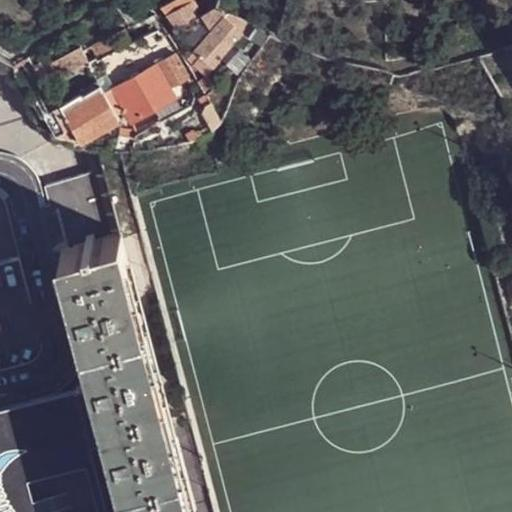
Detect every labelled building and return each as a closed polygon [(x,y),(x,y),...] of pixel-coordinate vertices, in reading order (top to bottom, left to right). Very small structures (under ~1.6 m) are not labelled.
[(185,0),(167,8),(177,26),(201,15),(198,9),(200,7),(195,0),(185,0)] [(177,26),(196,47),(222,16),(225,13),(215,9),(201,15),(177,26)] [(244,30),(250,22),(225,13),(222,16),(244,30)] [(215,63),(244,30),(222,16),(196,47),(200,49),(202,52),(215,63)] [(250,22),(244,30),(251,38),(252,37),(264,43),(272,31),(250,22)] [(126,27),(93,44),(99,54),(132,38),(126,27)] [(46,80),(92,61),(91,59),(83,45),(46,65),(42,67),(44,70),(40,71),(46,80)] [(178,50),(159,60),(172,84),(191,74),(178,50)] [(208,71),(215,63),(202,52),(200,55),(196,59),(208,71)] [(42,59),(35,62),(40,71),(44,70),(42,67),(46,65),(42,59)] [(135,118),(178,95),(172,84),(159,60),(116,83),(135,118)] [(210,73),(202,79),(211,94),(203,98),(208,107),(205,110),(216,127),(221,112),(225,97),(210,73)] [(103,80),(87,90),(88,93),(80,98),(67,106),(76,122),(81,133),(90,128),(92,132),(121,116),(103,80)] [(0,151),(10,153),(23,160),(33,170),(41,182),(47,205),(51,203),(46,184),(93,173),(110,236),(124,233),(101,145),(87,143),(46,137),(29,120),(22,111),(12,100),(8,91),(1,84),(0,84),(0,151)] [(80,98),(88,93),(87,90),(86,88),(77,93),(80,98)] [(64,100),(67,106),(80,98),(77,93),(64,100)] [(60,131),(76,122),(67,106),(64,100),(52,107),(48,109),(60,131)] [(132,127),(123,125),(119,141),(120,142),(128,143),(132,127)] [(0,407),(46,396),(58,390),(69,382),(77,371),(81,358),(81,353),(88,351),(63,249),(51,203),(47,205),(41,182),(33,170),(23,160),(10,153),(0,151),(0,193),(5,200),(6,202),(19,256),(41,339),(42,342),(41,351),(37,358),(30,362),(0,369),(0,407)] [(63,249),(89,241),(88,236),(95,234),(97,239),(110,236),(93,173),(46,184),(51,203),(63,249)] [(504,261),(511,249),(511,214),(507,197),(474,185),(497,271),(504,261)] [(0,261),(19,256),(6,202),(5,200),(0,193),(0,261)] [(194,511),(124,233),(110,236),(97,239),(89,241),(63,249),(88,351),(97,384),(113,444),(130,511),(194,511)] [(0,369),(30,362),(37,358),(41,351),(42,342),(41,339),(19,256),(0,261),(0,369)] [(0,408),(97,384),(88,351),(81,353),(81,358),(77,371),(69,382),(58,390),(46,396),(0,407),(0,408)] [(97,384),(0,408),(0,511),(111,511),(94,448),(111,443),(111,444),(113,444),(97,384)] [(111,443),(94,448),(111,511),(130,511),(113,444),(111,444),(111,443)]
